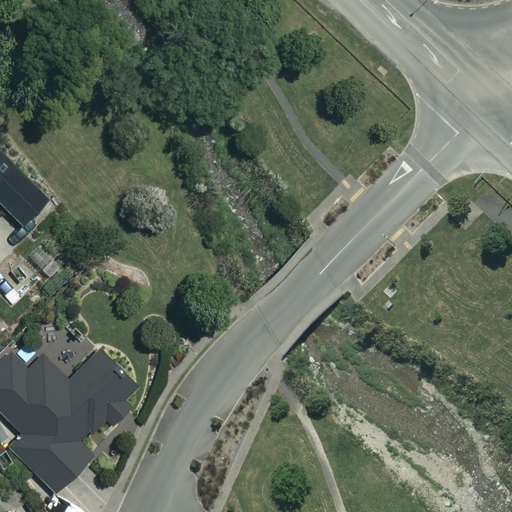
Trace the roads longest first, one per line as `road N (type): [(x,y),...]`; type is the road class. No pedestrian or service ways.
road 1 (residential): [(484,105),(235,356),(150,511)]
road 2 (tertiary): [(373,0),(484,105)]
